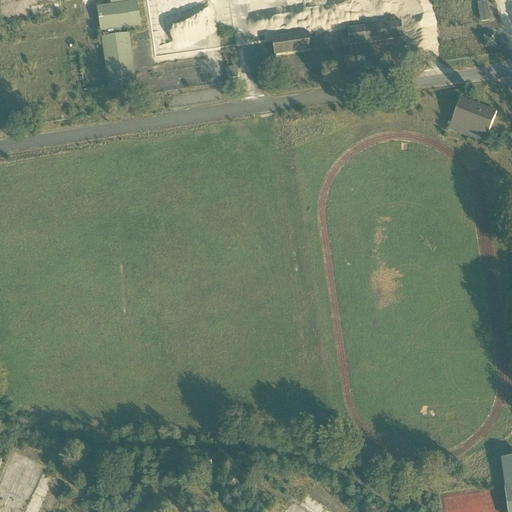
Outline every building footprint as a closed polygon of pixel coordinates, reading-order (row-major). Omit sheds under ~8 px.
[(314,0),(281,0),(284,10),(315,5),(314,0)] [(103,47),(109,91),(121,90),(126,89),(137,87),(129,35),(121,36),(120,30),(141,27),(138,3),(129,4),(111,7),(107,7),(98,8),(97,9),(102,41),(103,47)] [(478,5),(481,22),(489,21),(486,3),(478,5)] [(349,40),(341,41),(342,46),(350,45),(350,46),(403,38),(401,22),(348,30),(349,40)] [(275,59),(278,68),(287,67),(284,61),(283,56),(311,52),(309,41),(314,40),(313,34),(272,40),(275,57),(275,59)] [(484,38),(486,48),(496,47),(494,36),(484,38)] [(227,70),(228,80),(237,78),(236,68),(227,70)] [(451,125),(487,139),(497,114),(460,100),(451,125)] [(511,511),(511,459),(502,461),(505,484),(506,490),(505,490),(505,491),(506,491),(508,511),(511,511)]
